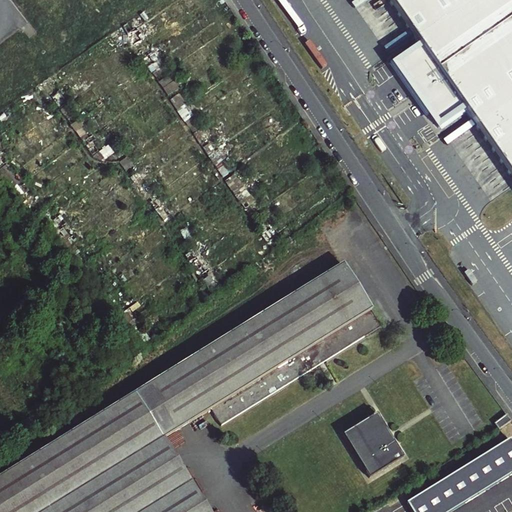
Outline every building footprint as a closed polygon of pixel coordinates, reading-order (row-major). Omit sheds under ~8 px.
[(511,0),(386,0),(420,48),(394,66),(412,92),(417,88),(425,99),(420,103),(437,129),(464,110),(511,179),(511,0)] [(200,274),(207,268),(199,259),(192,264),(200,274)] [(210,434),(213,432),(366,338),(328,275),(0,477),(0,511),(208,511),(165,441),(200,418),(210,434)] [(402,457),(376,415),(341,436),(367,478),(402,457)] [(511,422),(507,416),(494,425),(498,431),(511,422)] [(511,446),(510,442),(407,504),(411,511),(452,511),(511,476),(511,446)]
